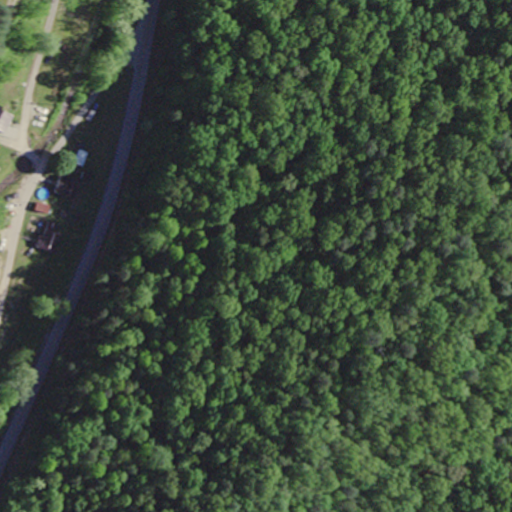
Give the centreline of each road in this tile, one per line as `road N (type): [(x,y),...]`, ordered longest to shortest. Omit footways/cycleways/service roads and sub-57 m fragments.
road 1 (secondary): [(0,464),(111,198),(155,0)]
road 2 (residential): [(55,0),(28,96),(25,147),(39,170)]
road 3 (residential): [(39,170),(0,323)]
